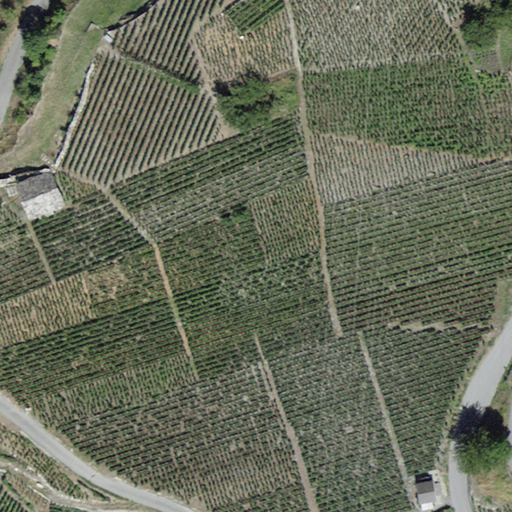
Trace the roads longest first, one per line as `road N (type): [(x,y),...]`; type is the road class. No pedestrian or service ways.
road 1 (unclassified): [(166,511),(97,480),(0,404)]
road 2 (unclassified): [(468,511),(462,466),(477,413),(511,354)]
road 3 (unclassified): [(0,115),(55,0)]
